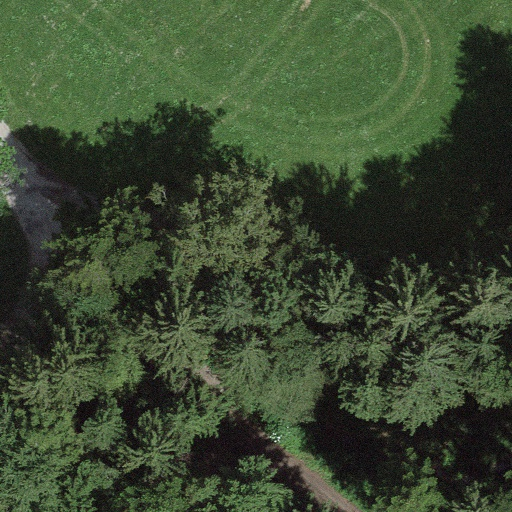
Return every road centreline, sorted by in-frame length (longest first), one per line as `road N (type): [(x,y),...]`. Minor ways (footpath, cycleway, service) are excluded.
road 1 (track): [(0,99),(112,201),(389,272),(511,289)]
road 2 (track): [(0,125),(180,360),(369,511)]
